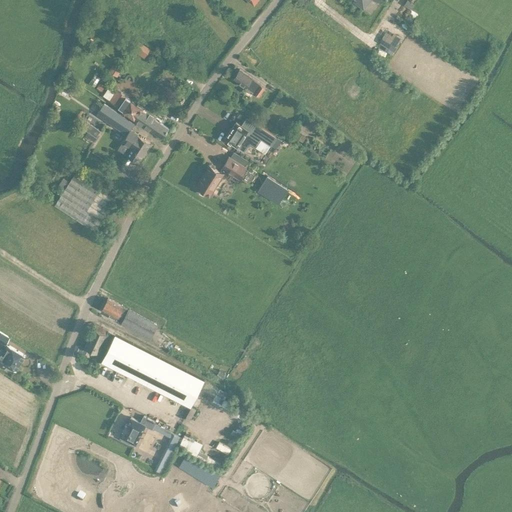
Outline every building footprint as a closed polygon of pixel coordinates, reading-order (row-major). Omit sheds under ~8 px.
[(413,4),(407,0),(405,0),(403,4),(410,9),(413,4)] [(144,45),(138,53),(144,57),(150,49),(144,45)] [(113,62),(109,69),(117,74),(121,68),(113,62)] [(254,92),(259,95),(265,87),(260,83),(261,82),(252,76),(252,77),(239,68),(233,77),(245,86),(245,87),(254,93),(254,92)] [(133,117),(134,117),(142,123),(143,120),(143,119),(149,109),(137,102),(137,103),(130,98),(130,99),(125,95),(126,95),(115,87),(108,98),(118,106),(123,109),(122,110),(133,117)] [(161,94),(154,90),(149,97),(153,101),(155,98),(157,100),(161,94)] [(151,143),(136,133),(130,129),(134,123),(131,121),(124,117),(103,103),(96,113),(126,133),(117,147),(124,151),(124,152),(138,160),(142,154),(143,155),(151,143)] [(142,123),(161,136),(168,127),(153,117),(156,114),(149,109),(143,119),(143,120),(142,123)] [(270,144),(276,136),(246,116),(241,124),(236,121),(225,138),(237,146),(243,150),(249,142),(255,146),(261,138),(270,144)] [(99,128),(81,118),(77,124),(95,135),(99,128)] [(208,164),(196,184),(200,187),(199,189),(199,191),(203,193),(205,192),(207,191),(211,193),(223,174),(228,177),(230,172),(238,177),(245,166),(248,161),(233,152),(230,156),(229,156),(222,167),(223,168),(220,171),(208,164)] [(74,171),(53,203),(95,230),(116,197),(74,171)] [(108,315),(116,319),(120,311),(125,313),(121,322),(151,338),(158,323),(128,308),(123,306),(108,297),(102,309),(109,313),(108,315)] [(93,326),(83,347),(98,353),(100,349),(102,344),(108,348),(115,333),(114,332),(95,323),(93,326)] [(105,352),(102,360),(190,405),(204,377),(192,371),(115,333),(108,348),(105,352)] [(25,354),(9,345),(4,351),(0,348),(0,363),(4,366),(6,363),(15,369),(25,354)] [(218,369),(216,374),(222,377),(225,372),(218,369)] [(144,424),(151,427),(154,420),(142,414),(139,421),(130,416),(127,423),(125,422),(122,428),(124,429),(121,436),(123,437),(122,439),(129,442),(130,440),(135,443),(144,424)] [(219,475),(185,454),(178,465),(212,486),(219,475)] [(161,472),(164,465),(159,462),(155,469),(161,472)]
